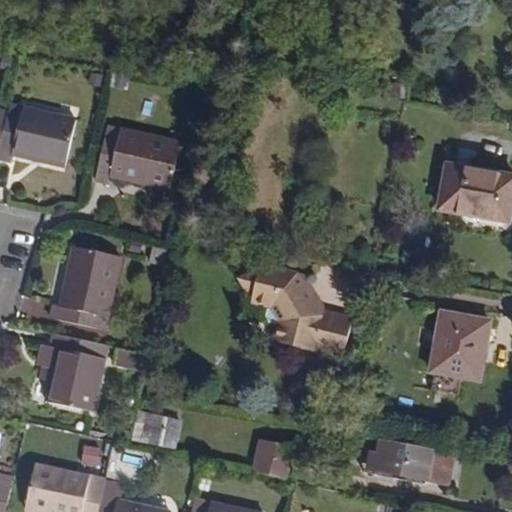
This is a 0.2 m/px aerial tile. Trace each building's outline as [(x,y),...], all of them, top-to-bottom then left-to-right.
[(66,169),(77,120),(11,105),(9,112),(0,149),(0,160),(11,163),(12,156),(66,169)] [(0,149),(9,112),(0,110),(0,149)] [(171,192),(182,143),(108,127),(96,182),(109,185),(111,178),(171,192)] [(510,224),(511,210),(511,177),(446,166),(438,211),(510,224)] [(105,331),(122,258),(74,247),(60,308),(53,306),(50,319),(105,331)] [(167,266),(171,252),(153,247),(150,260),(167,266)] [(352,321),(322,313),(323,310),(320,305),(311,304),(303,291),(307,282),(304,277),(261,266),(259,272),(254,271),(237,279),(246,295),(253,293),(251,299),(269,304),(265,319),(280,323),(275,340),(312,350),(313,346),(343,354),(352,321)] [(480,384),(491,322),(442,313),(431,375),(480,384)] [(95,413),(110,347),(53,334),(50,347),(43,345),(39,362),(41,367),(53,369),(51,380),(46,402),(95,413)] [(51,380),(53,369),(41,367),(38,378),(51,380)] [(174,451),(181,421),(140,412),(134,442),(174,451)] [(290,464),(293,448),(262,441),(258,457),(290,464)] [(449,486),(454,455),(381,441),(378,454),(371,453),(368,471),(431,482),(449,486)] [(84,445),(80,464),(97,467),(100,448),(84,445)] [(285,482),(290,464),(258,457),(254,475),(285,482)] [(98,511),(105,482),(105,481),(36,464),(25,511),(28,511),(98,511)] [(431,482),(368,471),(367,476),(429,488),(431,482)] [(0,511),(6,511),(14,478),(0,474),(0,511)] [(167,511),(121,501),(124,487),(105,482),(98,511),(167,511)] [(254,511),(194,499),(191,511),(254,511)]
